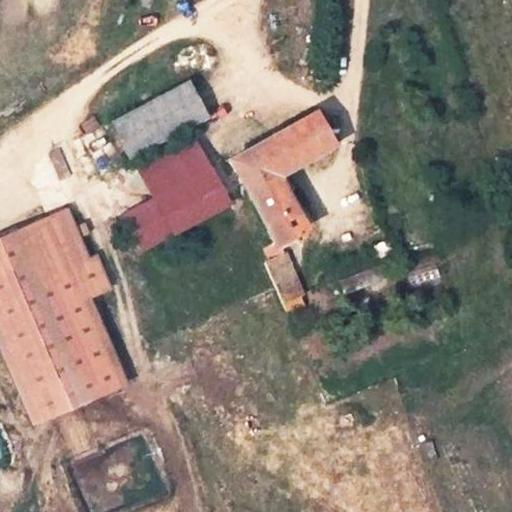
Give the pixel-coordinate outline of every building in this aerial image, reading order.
[(126,158),(200,120),(181,84),(108,122),(126,158)] [(334,147),(313,110),(226,161),(269,244),(262,248),(266,260),(262,263),(281,307),(305,294),(285,249),(289,246),(285,239),(306,229),(281,177),(334,147)] [(147,201),(205,171),(186,135),(129,164),(147,201)] [(136,252),(223,208),(205,171),(147,201),(118,216),(136,252)] [(120,383),(84,297),(104,288),(92,259),(84,262),(63,211),(0,237),(0,363),(25,423),(120,383)]
